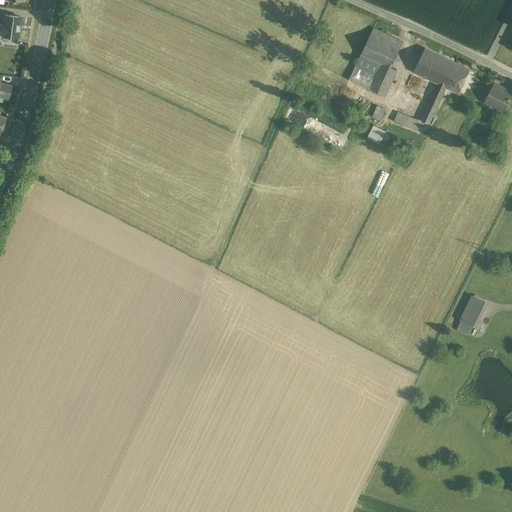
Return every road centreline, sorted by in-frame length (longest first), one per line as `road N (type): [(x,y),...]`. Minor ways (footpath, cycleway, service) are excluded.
road 1 (tertiary): [(0,190),(41,78),(53,0)]
road 2 (residential): [(353,0),(511,74)]
